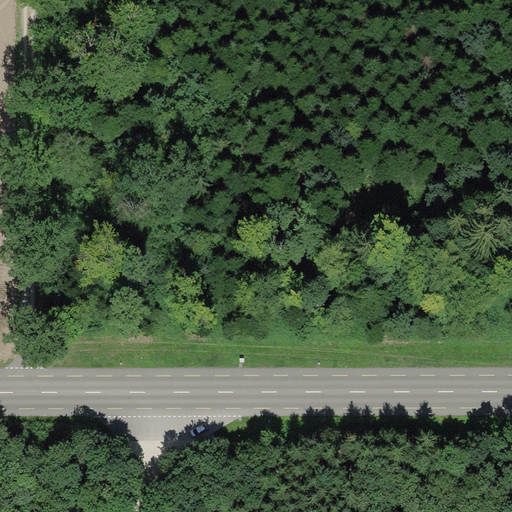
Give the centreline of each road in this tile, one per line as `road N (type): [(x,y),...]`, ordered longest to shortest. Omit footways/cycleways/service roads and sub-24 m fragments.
road 1 (tertiary): [(0,391),(511,390)]
road 2 (track): [(25,391),(27,0)]
road 3 (track): [(159,391),(139,511)]
